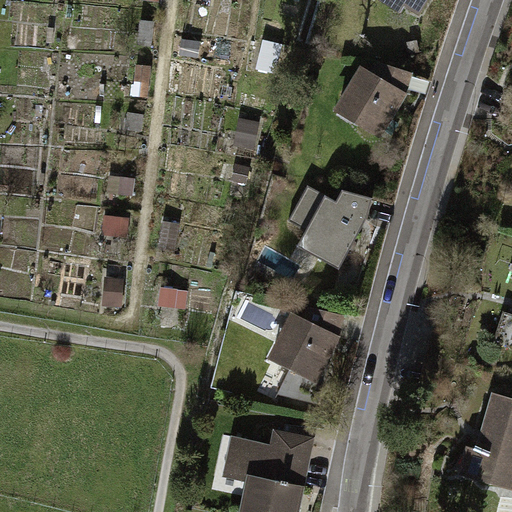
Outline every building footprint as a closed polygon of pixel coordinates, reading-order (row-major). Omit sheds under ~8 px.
[(437,0),(379,0),(424,25),(437,0)] [(156,23),(142,22),(140,34),(138,47),(153,48),(156,23)] [(283,44),(263,38),(257,62),(255,69),(276,73),(283,44)] [(152,67),(137,66),(135,86),(133,85),(132,98),(149,99),(152,67)] [(408,96),(361,70),(335,115),(382,141),(408,96)] [(145,116),(129,113),(128,122),(126,130),(143,133),(145,116)] [(260,122),(239,117),(235,137),(233,145),(253,149),(260,122)] [(250,166),(234,163),(230,180),(247,183),(250,166)] [(120,178),(110,177),(108,195),(134,198),(137,180),(120,178)] [(373,218),(326,191),(300,236),(347,263),(373,218)] [(131,219),(105,217),(103,237),(129,239),(131,219)] [(179,223),(162,220),(157,249),(175,252),(179,223)] [(115,279),(106,278),(104,306),(103,307),(123,309),(126,280),(115,279)] [(178,288),(160,286),(157,305),(160,306),(165,306),(185,309),(188,291),(177,290),(178,288)] [(339,339),(292,313),(267,358),(314,384),(339,339)] [(511,396),(499,392),(466,485),(511,500),(511,396)] [(217,482),(249,488),(244,511),(302,511),(317,444),(278,436),(275,450),(226,440),(217,482)]
